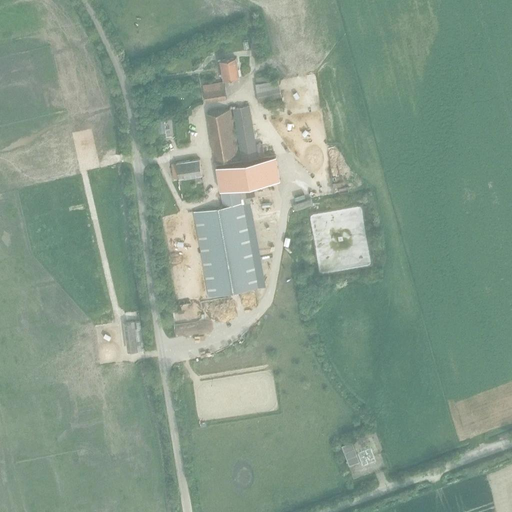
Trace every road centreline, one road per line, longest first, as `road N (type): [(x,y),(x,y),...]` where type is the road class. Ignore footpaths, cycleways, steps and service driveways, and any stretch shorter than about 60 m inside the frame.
road 1 (unclassified): [(186,511),(127,95),(84,0)]
road 2 (unclassified): [(324,511),(511,442)]
